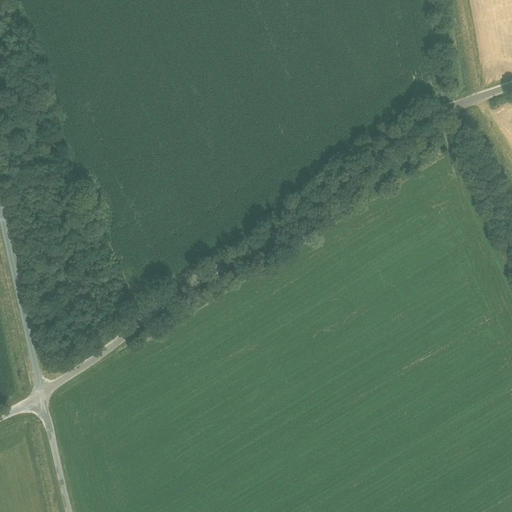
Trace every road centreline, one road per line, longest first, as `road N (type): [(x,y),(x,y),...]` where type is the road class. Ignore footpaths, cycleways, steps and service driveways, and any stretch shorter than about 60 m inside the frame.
road 1 (residential): [(511,89),(421,127),(40,394)]
road 2 (unclassified): [(40,394),(0,213)]
road 3 (unclassified): [(67,511),(40,394)]
